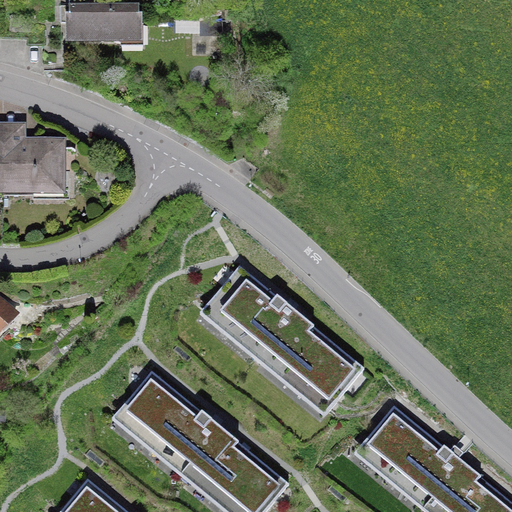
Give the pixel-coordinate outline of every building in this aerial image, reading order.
[(28,0),(3,0),(2,32),(27,32),(28,7),(28,0)] [(136,6),(66,6),(66,40),(137,40),(136,6)] [(45,7),(28,7),(27,32),(27,39),(45,40),(45,7)] [(0,198),(14,199),(12,127),(0,127),(0,198)] [(33,127),(12,127),(14,199),(76,197),(75,141),(34,142),(33,127)] [(283,306),(234,264),(199,305),(344,420),(375,375),(327,338),(330,331),(290,298),(283,306)] [(0,350),(19,334),(28,317),(0,293),(0,350)] [(197,414),(148,372),(113,413),(236,511),(268,511),(289,484),(241,446),(244,440),(204,406),(197,414)] [(442,449),(392,407),(357,448),(436,511),(511,511),(511,502),(485,481),(488,475),(448,442),(442,449)] [(122,511),(87,481),(60,511),(122,511)]
